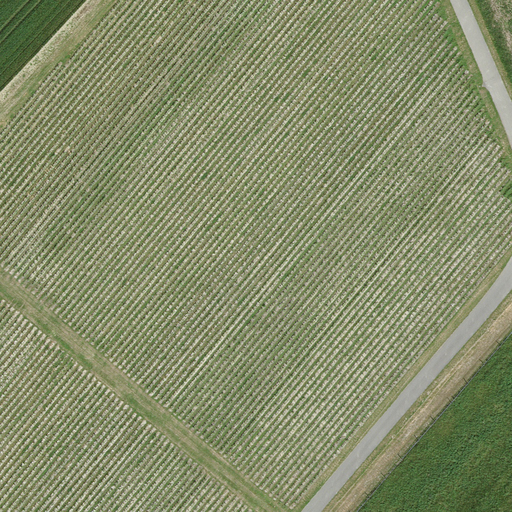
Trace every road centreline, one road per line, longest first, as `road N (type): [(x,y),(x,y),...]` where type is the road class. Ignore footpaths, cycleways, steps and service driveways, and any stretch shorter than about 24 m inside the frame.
road 1 (track): [(310,511),(511,277)]
road 2 (track): [(511,122),(459,0)]
